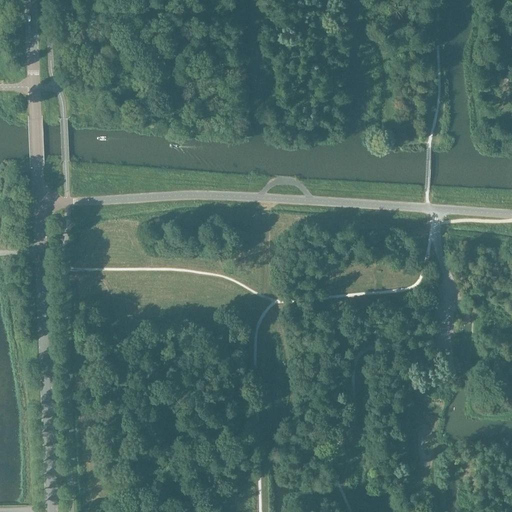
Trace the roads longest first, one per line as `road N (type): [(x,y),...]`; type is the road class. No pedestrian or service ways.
road 1 (unclassified): [(436,209),(221,196),(38,204)]
road 2 (unclassified): [(52,511),(38,204)]
road 3 (unclassified): [(38,204),(30,0)]
